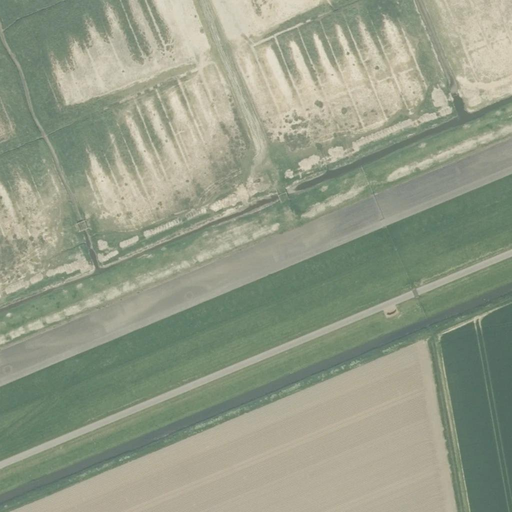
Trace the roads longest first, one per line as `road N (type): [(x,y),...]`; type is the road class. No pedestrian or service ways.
road 1 (track): [(0,382),(511,168)]
road 2 (track): [(0,437),(124,330)]
